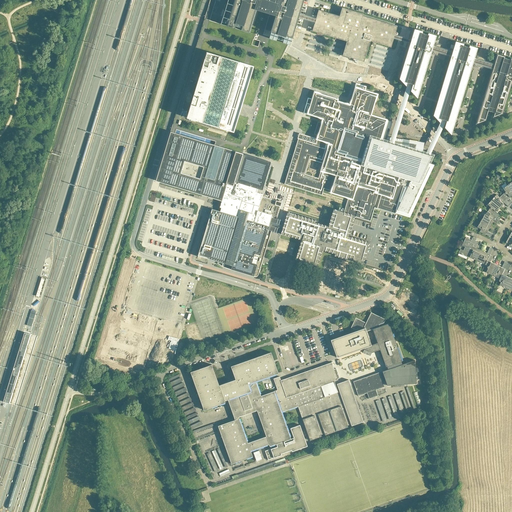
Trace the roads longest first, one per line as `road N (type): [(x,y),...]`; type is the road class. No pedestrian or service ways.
road 1 (tertiary): [(285,332),(390,292),(454,157),(511,133)]
road 2 (residential): [(157,373),(285,332)]
